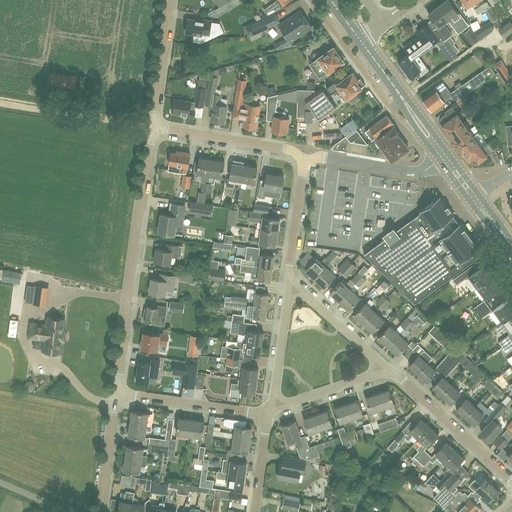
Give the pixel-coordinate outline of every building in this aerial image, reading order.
[(276,0),(270,5),(275,12),(281,7),(281,8),(290,1),(288,0),(276,0)] [(438,8),(447,20),(452,16),(458,25),(463,21),(457,13),(448,0),(438,8)] [(477,15),(484,11),(476,0),(461,0),(467,8),(472,5),(474,9),(477,15)] [(483,3),(481,0),(476,0),(484,11),(491,23),(498,19),(491,7),(490,7),(486,1),(483,3)] [(218,16),(234,7),(230,1),(214,10),(218,16)] [(443,23),(447,20),(438,8),(428,15),(438,27),(434,30),(442,42),(452,35),(443,23)] [(290,42),(312,28),(301,12),(280,25),(290,42)] [(275,13),(245,27),(250,37),(280,23),(275,13)] [(187,20),(185,33),(194,34),(193,42),(202,43),(217,36),(218,28),(210,27),(211,22),(196,19),(196,21),(187,20)] [(490,22),(474,31),(480,40),(492,32),(493,27),(490,22)] [(504,37),(511,31),(511,24),(510,22),(499,30),(504,37)] [(398,62),(402,68),(404,70),(410,78),(419,72),(426,67),(417,56),(418,55),(439,40),(432,31),(428,25),(417,33),(421,37),(409,45),(403,48),(408,55),(398,62)] [(479,40),(476,36),(470,28),(463,33),(472,45),(479,40)] [(343,61),(344,61),(343,60),(344,59),(343,56),(340,54),(339,55),(333,47),(330,49),(328,47),(321,52),(323,55),(318,59),(309,65),(320,79),(343,62),(343,61)] [(492,68),(484,72),(487,78),(495,74),(492,68)] [(511,76),(507,69),(500,73),(508,85),(511,82),(511,76)] [(434,88),(435,90),(422,99),(423,100),(423,102),(425,105),(426,104),(432,112),(445,102),(444,102),(450,97),(455,102),(487,80),(481,72),(461,86),(456,89),(451,93),(442,82),(434,88)] [(75,88),(77,78),(51,73),(49,84),(75,88)] [(360,96),(356,92),(364,86),(353,73),(343,80),(341,78),(326,88),(331,95),(339,88),(347,99),(348,98),(351,102),(353,103),(359,98),(360,96)] [(218,78),(210,76),(207,91),(206,97),(205,105),(211,106),(210,112),(213,113),(211,121),(224,123),(227,106),(226,106),(221,105),(222,99),(220,98),(221,95),(220,95),(215,94),(216,88),(218,78)] [(243,102),(247,80),(238,78),(237,85),(234,102),(232,118),(244,120),(243,126),(249,127),(251,129),(257,130),(258,125),(256,123),(259,105),(258,105),(257,103),(252,102),(250,103),(243,102)] [(175,99),(174,104),(172,106),(171,112),(172,114),(179,115),(181,114),(182,114),(181,116),(194,118),(196,106),(203,107),(207,81),(199,79),(196,102),(175,99)] [(314,90),(297,89),(297,117),(318,118),(319,120),(335,108),(321,88),(315,92),(314,90)] [(279,133),(279,132),(287,134),(289,119),(284,118),(285,113),(276,111),(278,99),(279,94),(268,97),(267,120),(273,121),(272,131),(273,131),(273,132),(273,133),(273,134),(274,134),(274,135),(275,135),(276,135),(277,135),(278,135),(278,134),(279,134),(279,133)] [(456,149),(473,137),(468,130),(469,129),(464,122),(462,123),(451,108),(445,112),(446,114),(443,117),(441,119),(440,122),(442,126),(452,140),(451,141),(456,149)] [(365,131),(372,141),(367,144),(365,155),(382,157),(383,148),(400,137),(400,136),(393,127),(394,126),(387,116),(365,131)] [(365,155),(367,144),(357,130),(346,138),(345,136),(333,145),(333,149),(365,155)] [(383,148),(382,157),(390,159),(391,160),(393,160),(402,154),(405,155),(407,155),(408,152),(408,150),(409,149),(400,137),(383,148)] [(473,137),(456,149),(461,156),(463,154),(468,162),(472,159),(475,159),(478,163),(487,156),(486,155),(493,150),(488,144),(481,149),(473,137)] [(188,168),(190,153),(177,151),(176,153),(171,152),(169,164),(181,166),(180,172),(186,173),(187,167),(188,168)] [(207,193),(212,159),(199,157),(197,173),(203,175),(202,183),(203,183),(201,192),(207,193)] [(213,184),(214,176),(222,178),(224,161),(212,159),(207,193),(212,194),(213,184)] [(228,179),(226,187),(236,188),(241,189),(242,181),(245,165),(232,162),(230,179),(228,179)] [(245,165),(242,181),(247,182),(254,183),(257,167),(245,165)] [(265,181),(261,180),(258,197),(264,198),(266,188),(282,191),(284,177),(266,174),(265,181)] [(190,189),(192,176),(183,175),(181,187),(190,189)] [(454,215),(440,196),(419,211),(422,216),(398,234),(394,229),(384,236),(386,238),(364,254),(415,303),(478,257),(474,251),(478,248),(460,223),(459,224),(453,216),(454,215)] [(474,200),(469,204),(480,218),(484,214),(474,200)] [(212,205),(190,202),(189,211),(211,214),(212,205)] [(182,226),(185,206),(172,204),(171,210),(172,210),(171,216),(161,214),(159,232),(174,234),(175,225),(182,226)] [(250,212),(266,214),(267,213),(268,206),(254,204),(253,212),(250,211),(250,212)] [(266,218),(266,214),(250,212),(249,221),(262,222),(261,230),(277,232),(279,219),(266,218)] [(275,246),(277,232),(261,230),(260,238),(252,237),(251,242),(275,246)] [(225,235),(224,243),(232,244),(233,236),(225,235)] [(231,251),(232,244),(224,243),(214,241),(213,248),(231,251)] [(181,258),(183,246),(166,243),(165,250),(156,248),(154,261),(171,264),(172,257),(181,258)] [(333,251),(326,258),(325,257),(321,262),(317,258),(305,270),(315,279),(337,254),(333,251)] [(241,265),(273,269),(274,256),(261,255),(256,254),(255,261),(242,259),(241,264),(241,265)] [(337,254),(315,279),(324,287),(335,275),(331,271),(335,266),(334,265),(341,258),(337,254)] [(342,273),(352,262),(347,258),(338,269),(342,273)] [(357,267),(352,262),(342,273),(347,277),(357,267)] [(360,271),(367,280),(376,273),(369,264),(360,271)] [(271,281),(273,269),(241,265),(240,271),(251,273),(250,278),(271,281)] [(477,287),(493,276),(485,265),(469,276),(472,281),(468,283),(468,285),(472,291),(477,287)] [(218,269),(210,268),(208,280),(224,282),(226,270),(222,270),(218,269)] [(3,269),(2,279),(2,280),(20,283),(22,272),(3,269)] [(195,274),(181,272),(179,280),(194,282),(195,274)] [(362,276),(359,272),(352,280),(351,278),(345,284),(341,280),(330,292),(339,301),(362,276)] [(467,277),(464,272),(453,279),(457,285),(467,277)] [(174,288),(175,276),(160,274),(159,280),(152,278),(150,292),(166,295),(167,287),(174,288)] [(359,286),(366,279),(362,276),(339,301),(348,309),(360,297),(355,293),(360,288),(359,286)] [(493,276),(477,287),(486,299),(501,288),(493,276)] [(34,304),(44,306),(47,288),(36,286),(36,287),(28,286),(26,302),(34,303),(34,304)] [(226,297),(225,301),(267,307),(269,294),(265,294),(255,293),(250,292),(249,299),(246,299),(232,296),(232,297),(226,297)] [(379,306),(387,298),(383,295),(376,302),(379,306)] [(391,302),(387,298),(379,306),(384,310),(391,302)] [(502,321),(511,313),(511,302),(509,299),(494,310),(502,321)] [(477,313),(488,305),(484,300),(474,308),(477,313)] [(183,313),(185,304),(170,301),(169,310),(183,313)] [(265,319),(267,307),(225,301),(224,306),(248,309),(247,316),(265,319)] [(364,323),(375,311),(365,302),(354,315),(364,323)] [(156,323),(157,314),(165,315),(167,307),(158,305),(158,308),(147,306),(147,311),(144,311),(143,321),(156,323)] [(488,305),(477,313),(481,318),(492,311),(488,305)] [(411,320),(414,317),(420,311),(416,308),(407,317),(400,325),(404,328),(411,320)] [(375,311),(364,323),(373,332),(384,320),(375,311)] [(428,319),(420,311),(414,317),(411,320),(404,328),(408,332),(418,321),(422,325),(428,319)] [(500,332),(507,328),(510,332),(511,330),(511,313),(502,321),(496,326),(500,332)] [(232,321),(244,323),(245,315),(233,314),(233,316),(228,316),(227,321),(232,321)] [(45,340),(43,351),(60,353),(64,320),(48,318),(46,326),(31,324),(29,338),(45,340)] [(18,337),(20,320),(12,319),(10,336),(18,337)] [(244,335),(244,342),(262,344),(264,332),(256,331),(247,330),(243,329),(244,323),(232,321),(231,328),(230,333),(238,334),(244,335)] [(399,333),(395,330),(390,325),(379,337),(388,346),(399,333)] [(428,332),(443,346),(449,340),(434,325),(428,332)] [(167,345),(168,335),(154,333),(153,334),(143,333),(141,348),(158,351),(159,344),(167,345)] [(399,352),(407,344),(408,342),(403,337),(399,333),(388,346),(397,354),(399,352)] [(502,347),(511,339),(511,338),(509,334),(499,342),(502,347)] [(511,339),(502,347),(506,352),(511,347),(511,339)] [(449,340),(443,346),(450,352),(447,355),(452,360),(455,357),(461,351),(449,340)] [(260,356),(262,344),(244,342),(237,341),(236,348),(228,347),(222,346),(220,357),(227,358),(239,360),(239,354),(245,355),(245,354),(260,356)] [(413,342),(409,346),(416,351),(419,347),(413,342)] [(198,356),(199,346),(190,345),(189,355),(198,356)] [(418,373),(428,362),(432,358),(425,351),(423,351),(420,355),(419,354),(409,365),(418,373)] [(460,362),(466,368),(472,362),(461,351),(455,357),(452,360),(457,365),(460,362)] [(239,371),(238,378),(257,381),(258,369),(250,367),(243,366),(238,366),(239,360),(227,358),(226,364),(234,365),(233,370),(239,371)] [(156,384),(160,363),(152,361),(151,363),(139,361),(136,381),(149,383),(149,382),(156,384)] [(437,370),(435,368),(428,362),(418,373),(427,381),(437,370)] [(478,368),(472,362),(466,368),(472,373),(478,368)] [(185,363),(183,377),(181,387),(194,389),(197,365),(185,363)] [(203,389),(205,375),(198,374),(196,388),(203,389)] [(442,395),(452,384),(444,378),(443,376),(433,387),(442,395)] [(232,383),(231,389),(255,393),(257,381),(238,378),(237,384),(232,383)] [(490,391),(495,385),(488,378),(483,384),(490,391)] [(452,384),(442,395),(451,403),(461,392),(452,384)] [(377,393),(383,409),(394,405),(389,389),(377,393)] [(476,401),(481,393),(476,389),(471,397),(476,401)] [(371,413),(383,409),(377,393),(366,397),(371,413)] [(466,417),(476,406),(467,398),(457,409),(466,417)] [(346,404),(351,419),(363,415),(358,400),(346,404)] [(491,439),(502,427),(498,423),(502,420),(499,417),(508,407),(501,401),(492,411),(491,412),(488,416),(485,419),(489,423),(482,431),(485,434),(484,436),(488,440),(491,439)] [(340,423),(351,419),(346,404),(335,407),(340,423)] [(476,406),(466,417),(474,425),(484,414),(476,406)] [(316,414),(321,429),(333,425),(328,410),(316,414)] [(129,424),(146,426),(148,413),(131,411),(129,424)] [(309,433),(321,429),(316,414),(304,418),(309,433)] [(189,436),(191,419),(178,418),(176,435),(189,436)] [(234,434),(233,438),(250,440),(252,428),(246,427),(247,421),(224,418),(223,425),(230,428),(234,428),(234,434)] [(387,421),(390,429),(398,426),(396,418),(391,419),(387,421)] [(400,444),(405,439),(408,441),(413,436),(417,440),(429,426),(421,418),(414,425),(410,430),(411,430),(409,432),(407,434),(403,430),(395,439),(399,444),(400,444)] [(191,419),(189,436),(201,438),(203,421),(191,419)] [(297,447),(302,445),(300,439),(301,438),(295,421),(282,425),(288,442),(295,440),(297,447)] [(390,429),(387,421),(378,424),(377,421),(370,423),(374,434),(390,429)] [(358,439),(374,434),(370,423),(363,425),(365,428),(355,431),(358,439)] [(151,426),(146,426),(129,424),(128,436),(144,438),(145,431),(148,431),(150,430),(151,426)] [(417,440),(421,444),(416,449),(418,451),(411,459),(414,461),(411,463),(416,467),(417,465),(428,453),(424,450),(428,446),(438,435),(429,426),(417,440)] [(340,450),(352,446),(347,432),(346,433),(344,427),(338,429),(343,445),(341,446),(340,450)] [(171,439),(173,429),(167,428),(165,440),(150,437),(149,444),(170,447),(171,439)] [(509,442),(508,441),(511,436),(511,434),(507,430),(502,435),(501,434),(493,442),(502,450),(509,442)] [(213,440),(231,443),(232,434),(214,431),(213,440)] [(248,453),(250,440),(233,438),(231,451),(248,453)] [(177,440),(171,439),(170,447),(168,460),(174,461),(177,440)] [(325,442),(328,450),(337,447),(334,439),(325,442)] [(395,439),(387,447),(392,451),(399,444),(395,439)] [(319,453),(328,450),(325,442),(316,445),(319,453)] [(433,463),(437,459),(442,463),(454,449),(446,442),(435,453),(436,453),(432,457),(428,453),(417,465),(421,469),(424,466),(424,467),(430,460),(433,463)] [(162,454),(163,454),(162,463),(167,464),(168,460),(170,447),(149,444),(148,450),(163,452),(162,454)] [(319,453),(316,445),(309,447),(313,458),(320,456),(319,453)] [(125,458),(146,461),(146,458),(145,456),(142,456),(143,448),(126,446),(125,458)] [(203,465),(204,459),(205,447),(200,446),(198,458),(194,458),(193,464),(203,465)] [(454,449),(442,463),(447,468),(449,466),(453,469),(463,458),(454,449)] [(282,464),(280,464),(278,478),(298,481),(299,474),(303,475),(305,461),(283,457),(282,464)] [(145,465),(146,461),(125,458),(123,471),(139,473),(140,466),(144,466),(145,465)] [(228,473),(245,475),(247,463),(230,460),(228,473)] [(462,467),(457,470),(462,479),(467,476),(462,467)] [(206,480),(208,470),(202,469),(200,486),(200,487),(210,488),(212,488),(214,480),(206,480)] [(245,475),(228,473),(216,471),(215,478),(227,479),(226,486),(243,488),(245,475)] [(444,486),(453,476),(448,472),(435,486),(440,490),(444,486)] [(453,476),(444,486),(453,495),(457,490),(454,488),(462,480),(456,474),(453,476)] [(135,487),(137,477),(122,475),(121,485),(135,487)] [(153,480),(137,477),(135,487),(136,487),(136,483),(146,485),(145,491),(151,491),(153,480)] [(475,480),(469,486),(475,491),(474,492),(480,498),(483,494),(489,500),(493,496),(495,497),(502,490),(497,485),(495,487),(486,478),(485,478),(480,484),(475,480)] [(168,488),(169,482),(159,481),(153,480),(151,491),(157,492),(158,486),(168,488)] [(184,484),(169,482),(168,488),(177,489),(177,494),(182,494),(184,484)] [(190,491),(199,492),(200,487),(200,486),(184,484),(182,494),(189,495),(190,491)] [(440,490),(433,498),(437,502),(443,508),(444,508),(442,510),(443,511),(477,511),(481,509),(464,492),(462,493),(459,491),(454,496),(453,495),(444,486),(440,490)] [(223,496),(230,497),(230,491),(216,489),(215,495),(213,503),(220,505),(221,495),(223,496)] [(130,511),(132,503),(133,498),(134,493),(128,491),(126,501),(120,500),(117,511),(130,511)] [(243,493),(230,491),(230,497),(231,497),(230,501),(241,503),(243,493)] [(132,503),(130,511),(143,511),(145,505),(137,503),(138,500),(135,498),(133,498),(132,503)] [(284,498),(281,508),(298,511),(300,502),(284,498)]
